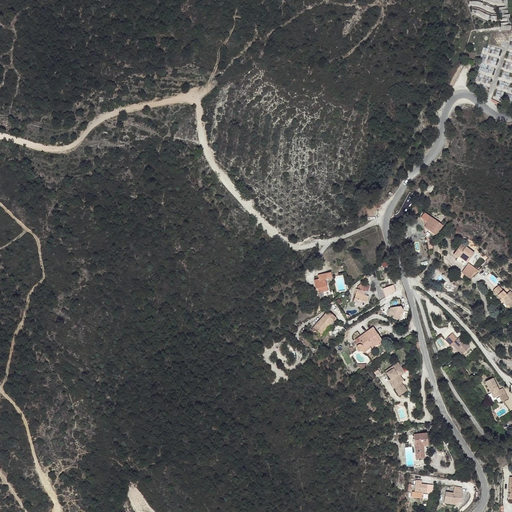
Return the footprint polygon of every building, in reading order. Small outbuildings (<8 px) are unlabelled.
[(427,222),(424,227),(436,237),(444,225),(442,224),(435,219),(428,214),(426,212),(422,218),(427,222)] [(458,257),(456,260),(464,266),(475,252),(463,243),(454,255),(458,257)] [(462,272),(470,278),(479,271),(469,263),(462,272)] [(319,275),(319,280),(327,279),(332,278),(331,272),(319,275)] [(327,279),(319,280),(315,281),(317,289),(320,289),(321,292),(329,290),(327,279)] [(368,292),(370,286),(362,284),(358,286),(357,289),(366,291),(368,292)] [(386,296),(398,292),(395,284),(383,288),(386,296)] [(503,296),(509,303),(511,307),(511,293),(510,291),(507,294),(500,285),(494,290),(500,298),(503,296)] [(358,299),(367,301),(369,296),(366,295),(366,291),(357,289),(354,302),(357,303),(358,299)] [(503,296),(500,298),(506,305),(509,303),(503,296)] [(390,308),(387,314),(400,320),(404,311),(401,306),(390,308)] [(327,312),(314,328),(321,334),(334,317),(327,312)] [(372,347),(383,340),(372,327),(354,340),(357,345),(356,346),(356,347),(357,349),(358,350),(361,350),(362,350),(371,345),(372,347)] [(445,340),(452,348),(455,346),(458,350),(462,354),(471,346),(461,336),(458,339),(456,340),(454,338),(456,336),(453,333),(445,340)] [(366,353),(372,347),(371,345),(362,350),(366,353)] [(393,368),(387,372),(390,378),(389,379),(396,389),(395,389),(399,395),(407,390),(402,381),(398,374),(403,371),(401,367),(402,366),(399,362),(392,366),(393,368)] [(495,401),(507,394),(504,390),(500,391),(493,381),(486,386),(490,392),(495,401)] [(507,394),(495,401),(499,406),(507,401),(507,394)] [(426,433),(413,435),(418,459),(426,458),(423,445),(428,444),(426,433)] [(413,491),(413,497),(424,498),(425,493),(434,494),(435,484),(423,483),(423,480),(417,479),(416,491),(413,491)] [(446,491),(444,500),(450,502),(452,500),(456,502),(460,504),(463,496),(464,492),(456,489),(454,492),(454,494),(446,491)]
